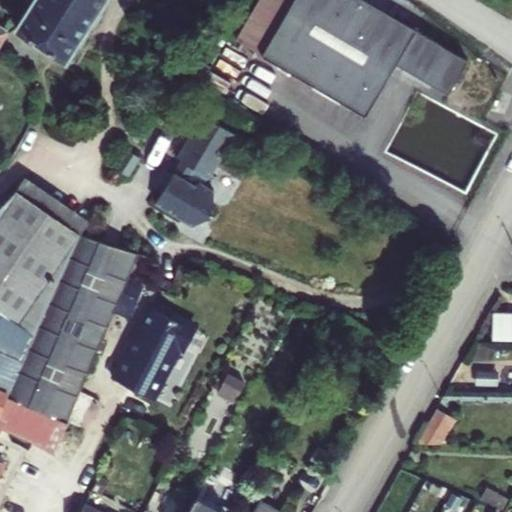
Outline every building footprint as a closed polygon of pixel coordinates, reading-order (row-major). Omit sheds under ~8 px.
[(0,0),(0,47),(9,34),(8,24),(0,19),(0,0)] [(106,0),(37,0),(20,26),(69,58),(106,0)] [(333,0),(263,0),(230,55),(334,117),(365,64),(391,80),(416,95),(437,62),(333,0)] [(225,190),(215,184),(247,133),(208,109),(181,152),(187,155),(161,198),(198,221),(222,211),(225,190)] [(141,158),(127,150),(117,168),(130,176),(141,158)] [(21,189),(79,233),(87,220),(30,176),(21,189)] [(15,197),(0,212),(0,308),(34,334),(79,233),(21,189),(15,197)] [(23,362),(8,395),(67,423),(118,305),(130,275),(140,252),(79,233),(34,334),(23,362)] [(153,255),(140,252),(130,275),(143,279),(153,255)] [(130,275),(118,305),(131,311),(145,280),(143,279),(130,275)] [(124,351),(126,352),(113,378),(157,399),(170,373),(166,371),(178,347),(181,348),(187,346),(196,329),(194,322),(177,314),(170,316),(151,306),(136,335),(133,333),(124,351)] [(0,350),(23,362),(34,334),(0,308),(0,350)] [(511,313),(492,313),(491,338),(511,339),(511,313)] [(23,362),(0,350),(0,389),(8,395),(23,362)] [(236,398),(244,377),(227,370),(219,392),(236,398)] [(0,413),(8,395),(0,389),(0,413)] [(0,462),(2,459),(0,457),(0,425),(1,424),(55,450),(67,423),(8,395),(0,413),(0,462)] [(433,405),(421,437),(444,446),(456,414),(433,405)] [(227,511),(228,511),(197,495),(188,511),(227,511)] [(254,511),(274,511),(259,503),(254,511)]
